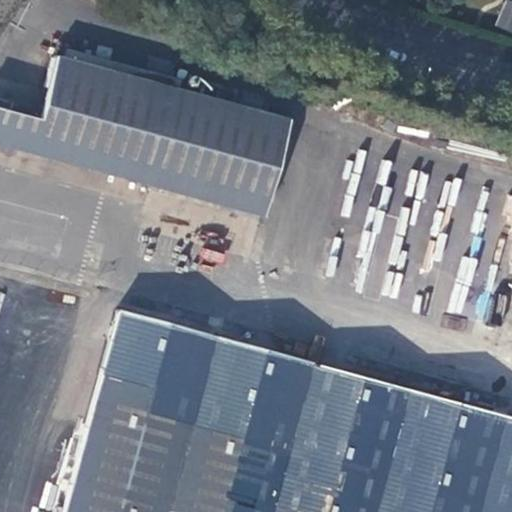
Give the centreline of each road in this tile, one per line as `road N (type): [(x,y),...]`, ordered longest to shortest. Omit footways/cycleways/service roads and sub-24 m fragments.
road 1 (tertiary): [(272,0),(511,85)]
road 2 (unknown): [(393,143),(351,329)]
